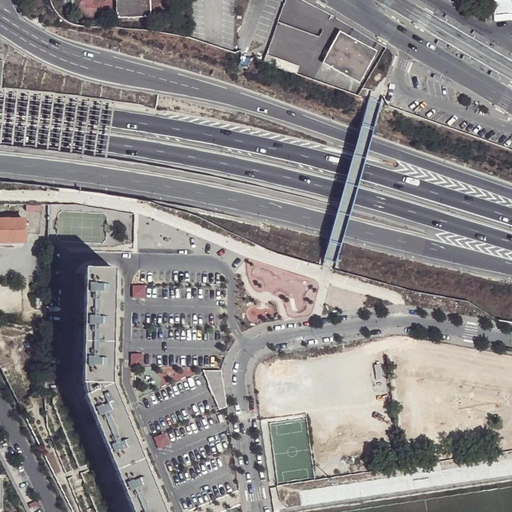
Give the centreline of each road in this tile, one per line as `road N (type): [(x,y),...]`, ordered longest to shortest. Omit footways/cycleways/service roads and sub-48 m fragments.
road 1 (motorway): [(0,129),(107,137),(267,171),(511,248)]
road 2 (motorway): [(511,216),(249,142),(112,113),(0,103)]
road 3 (motorway): [(0,161),(184,188),(511,258)]
road 4 (motorway): [(511,194),(250,104),(80,61),(18,31)]
road 5 (residential): [(511,338),(398,318),(248,347),(235,371),(255,511)]
road 6 (tertiary): [(511,96),(352,3)]
